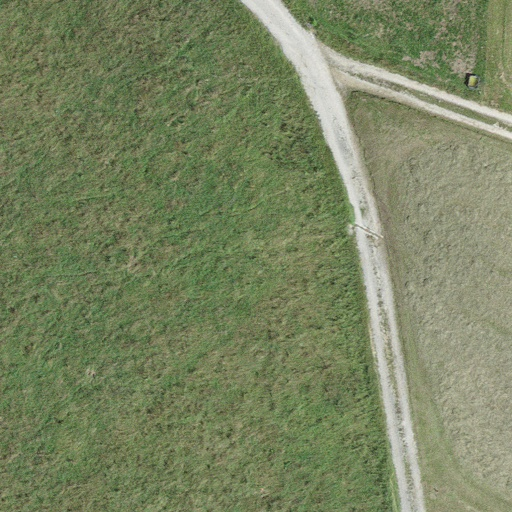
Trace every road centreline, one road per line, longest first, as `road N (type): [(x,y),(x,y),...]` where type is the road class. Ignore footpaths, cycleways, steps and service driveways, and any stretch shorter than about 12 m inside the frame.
road 1 (track): [(409,511),(350,177),(310,63)]
road 2 (track): [(511,133),(310,63),(255,0)]
